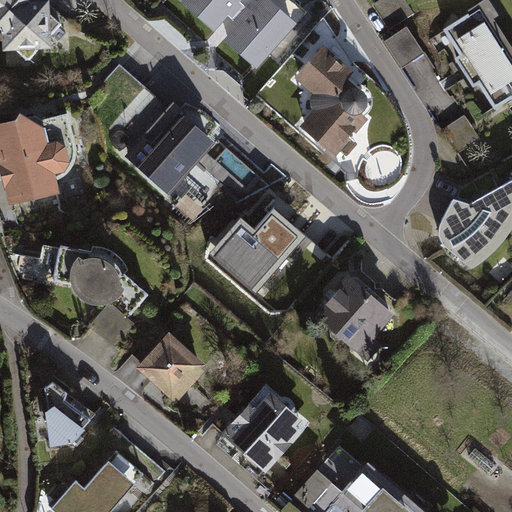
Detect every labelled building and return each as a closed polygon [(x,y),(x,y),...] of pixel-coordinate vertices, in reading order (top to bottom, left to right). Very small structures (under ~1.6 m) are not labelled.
[(0,0),(0,23),(4,28),(4,47),(53,45),(51,0),(0,0)] [(248,0),(182,0),(179,5),(218,37),(248,0)] [(310,14),(292,0),(259,0),(225,43),(262,73),(310,14)] [(498,13),(488,0),(478,0),(442,25),(495,102),(507,94),(511,101),(511,46),(492,16),(498,13)] [(387,38),(404,64),(427,49),(409,23),(387,38)] [(380,98),(317,51),(299,74),(330,96),(309,123),(342,148),(380,98)] [(16,115),(0,120),(0,161),(9,204),(61,189),(56,170),(68,166),(75,159),(78,144),(68,109),(39,118),(20,106),(16,115)] [(155,121),(124,157),(165,194),(212,136),(179,106),(162,126),(155,121)] [(438,225),(439,235),(444,243),(474,267),(503,243),(511,227),(511,175),(469,203),(453,198),(438,225)] [(267,197),(218,257),(260,291),(309,231),(267,197)] [(91,243),(60,242),(53,282),(71,285),(80,296),(91,300),(105,303),(88,325),(116,346),(135,319),(130,315),(150,292),(127,271),(129,269),(126,262),(117,253),(105,246),(91,243)] [(397,312),(349,269),(313,309),(369,361),(384,343),(375,336),(397,312)] [(210,363),(169,329),(138,366),(178,401),(210,363)] [(57,379),(49,387),(57,446),(77,439),(96,418),(67,397),(69,388),(57,379)] [(311,421),(266,381),(223,433),(267,473),(311,421)] [(432,511),(368,456),(340,489),(366,511),(432,511)] [(49,507),(54,511),(105,511),(132,482),(104,458),(79,486),(73,481),(49,507)]
